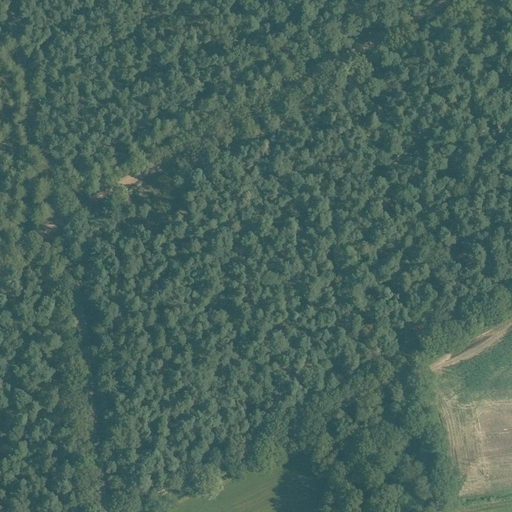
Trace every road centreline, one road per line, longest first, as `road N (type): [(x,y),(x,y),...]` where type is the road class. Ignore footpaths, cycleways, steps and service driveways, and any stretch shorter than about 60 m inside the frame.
road 1 (unclassified): [(61,224),(450,0)]
road 2 (track): [(125,511),(414,373),(511,315)]
road 3 (unclassified): [(100,511),(61,224)]
road 4 (unclassified): [(61,224),(11,0)]
